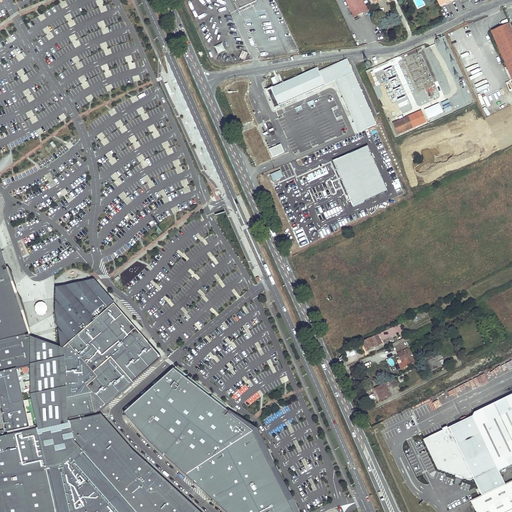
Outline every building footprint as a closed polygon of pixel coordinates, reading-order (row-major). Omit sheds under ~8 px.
[(234,0),(239,9),(256,1),(255,0),(234,0)] [(368,11),(362,0),(345,0),(354,17),(368,11)] [(510,23),(492,31),(507,66),(511,63),(511,28),(510,23)] [(217,54),(225,51),(223,44),(215,46),(217,54)] [(317,69),(267,90),(275,108),(278,106),(325,85),(336,81),(371,161),(349,170),(356,188),(392,172),(393,175),(396,173),(395,171),(396,170),(372,115),(376,113),(372,105),(368,107),(347,59),(318,72),(317,69)] [(400,67),(385,72),(388,81),(403,75),(400,67)] [(387,82),(377,86),(384,102),(394,98),(387,82)] [(325,85),(278,106),(280,109),(327,89),(325,85)] [(449,102),(442,104),(446,115),(453,112),(449,102)] [(439,104),(424,110),(428,119),(443,113),(439,104)] [(422,111),(409,117),(414,128),(427,123),(422,111)] [(409,117),(393,123),(398,134),(414,128),(409,117)] [(272,134),(269,125),(271,125),(269,120),(259,124),(263,137),(272,134)] [(272,158),(284,153),(280,144),(269,149),(272,158)] [(395,180),(384,185),(391,201),(402,196),(395,180)] [(0,372),(16,369),(33,365),(31,337),(30,332),(14,286),(7,265),(0,245),(0,372)] [(228,278),(215,259),(187,280),(200,298),(228,278)] [(91,394),(95,413),(99,412),(162,358),(114,304),(108,297),(95,281),(81,286),(59,293),(59,297),(58,312),(63,348),(66,399),(91,394)] [(36,304),(39,315),(48,313),(46,302),(36,304)] [(393,335),(390,329),(379,334),(382,340),(393,335)] [(413,333),(402,339),(404,343),(415,337),(413,333)] [(366,351),(382,343),(378,334),(362,342),(366,351)] [(63,348),(31,337),(33,365),(16,369),(19,384),(22,399),(23,402),(25,413),(29,427),(36,426),(51,422),(67,419),(66,399),(63,348)] [(407,347),(397,352),(400,359),(398,360),(401,368),(414,362),(407,347)] [(430,371),(441,365),(439,361),(443,359),(441,355),(440,356),(439,354),(438,353),(425,359),(426,362),(426,363),(430,371)] [(226,511),(295,511),(285,492),(268,460),(253,432),(232,415),(222,408),(195,386),(173,368),(123,412),(140,432),(144,437),(150,442),(194,483),(206,494),(226,511)] [(16,369),(0,372),(0,388),(3,403),(5,411),(6,417),(9,431),(10,436),(29,427),(25,413),(23,402),(22,399),(19,384),(16,369)] [(404,374),(398,377),(401,383),(406,380),(404,374)] [(395,378),(374,388),(377,393),(378,392),(382,399),(391,395),(386,385),(390,383),(392,388),(399,385),(395,378)] [(197,511),(193,508),(177,494),(162,480),(143,462),(136,456),(130,451),(128,448),(118,437),(109,427),(98,415),(85,418),(84,415),(95,413),(91,394),(66,399),(67,419),(51,422),(36,426),(29,427),(10,436),(0,438),(0,511),(197,511)] [(511,396),(426,439),(439,467),(472,478),(473,478),(481,495),(505,484),(498,471),(511,464),(511,396)] [(481,495),(471,500),(476,511),(511,511),(511,480),(505,484),(481,495)]
